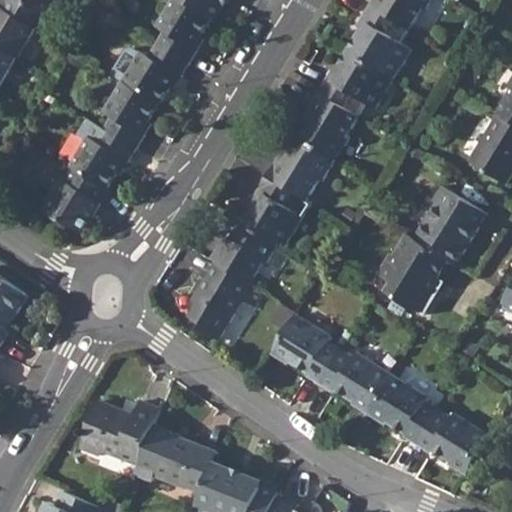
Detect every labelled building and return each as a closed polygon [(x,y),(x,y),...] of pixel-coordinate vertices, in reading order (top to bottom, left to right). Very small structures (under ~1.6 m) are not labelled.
[(0,46),(19,58),(45,16),(19,0),(9,0),(0,15),(0,46)] [(19,0),(45,16),(47,17),(57,0),(19,0)] [(160,45),(191,64),(200,51),(196,49),(214,20),(182,0),(175,0),(159,27),(167,32),(160,45)] [(182,0),(214,20),(216,20),(228,0),(182,0)] [(375,0),(372,6),(411,30),(425,8),(427,10),(433,0),(375,0)] [(351,51),(396,79),(414,49),(403,42),(411,30),(372,6),(359,27),(364,30),(351,51)] [(126,82),(162,104),(179,76),(183,78),(191,64),(160,45),(152,57),(134,47),(128,49),(113,74),(126,82)] [(0,88),(19,58),(0,46),(0,88)] [(378,109),(396,79),(351,51),(338,73),(334,71),(321,92),(361,116),(369,103),(378,109)] [(107,129),(139,149),(147,136),(144,133),(162,104),(126,82),(107,113),(115,117),(107,129)] [(511,93),(500,115),(511,122),(511,84),(511,85),(511,93)] [(301,138),(337,161),(350,140),(348,138),(361,116),(321,92),(308,113),(314,117),(301,138)] [(472,162),(508,184),(511,177),(511,122),(500,115),(472,162)] [(76,169),(109,189),(127,160),(130,162),(139,149),(107,129),(99,142),(91,137),(73,167),(76,169)] [(268,176),(308,201),(321,180),(324,182),(337,161),(301,138),(288,159),(282,156),(268,176)] [(45,213),(60,223),(62,220),(85,234),(95,217),(92,216),(109,189),(76,169),(68,182),(66,180),(45,213)] [(281,243),(286,247),(313,204),(308,201),(268,176),(255,198),(258,200),(245,221),(281,243)] [(452,261),(458,265),(481,227),(477,225),(485,211),(444,186),(435,200),(439,202),(429,217),(431,218),(418,240),(452,261)] [(477,225),(481,227),(489,213),(485,211),(477,225)] [(217,263),(252,284),(265,263),(268,264),(281,243),(245,221),(232,242),(226,239),(212,260),(217,263)] [(388,292),(426,315),(439,295),(435,293),(441,283),(445,285),(447,282),(441,278),(452,261),(418,240),(409,234),(396,256),(393,254),(380,274),(394,283),(388,292)] [(233,313),(242,298),(245,300),(255,306),(264,292),(252,284),(217,263),(194,301),(200,304),(192,318),(205,325),(203,330),(220,341),(237,315),(233,313)] [(0,350),(14,332),(7,328),(16,316),(18,318),(31,297),(0,276),(0,350)] [(309,375),(322,384),(343,350),(330,342),(333,338),(297,315),(273,353),(310,373),(309,375)] [(354,403),(371,414),(395,376),(358,353),(356,358),(343,350),(322,384),(355,401),(354,403)] [(406,436),(419,445),(441,410),(428,402),(431,398),(395,376),(371,414),(407,434),(406,436)] [(105,453),(140,467),(156,426),(162,409),(143,402),(135,421),(121,416),(122,413),(99,405),(81,453),(102,461),(105,453)] [(435,451),(468,474),(493,436),(456,413),(454,418),(441,410),(419,445),(433,453),(435,451)] [(158,478),(189,490),(191,489),(204,494),(216,463),(219,454),(191,443),(189,448),(183,446),(184,443),(170,437),(172,432),(156,426),(140,467),(137,476),(156,484),(158,478)] [(200,503),(224,511),(271,511),(278,498),(280,493),(265,487),(266,483),(216,463),(204,494),(200,503)] [(58,490),(48,511),(95,511),(97,509),(102,511),(108,511),(115,498),(74,480),(68,495),(58,490)] [(296,511),(297,510),(299,506),(278,498),(271,511),(296,511)]
